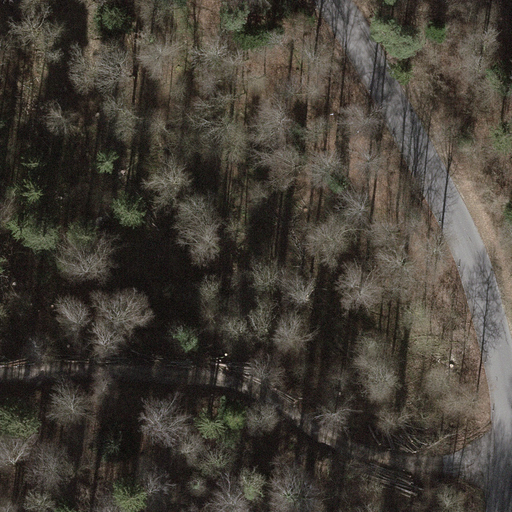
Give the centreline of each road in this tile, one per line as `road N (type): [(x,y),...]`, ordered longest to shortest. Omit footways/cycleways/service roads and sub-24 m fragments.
road 1 (track): [(0,375),(209,378),(251,390),(353,451),(410,463),(511,466)]
road 2 (tertiary): [(511,445),(501,354),(469,249),(332,0)]
